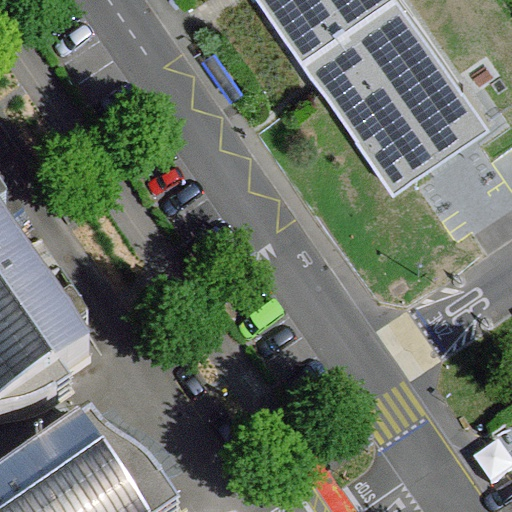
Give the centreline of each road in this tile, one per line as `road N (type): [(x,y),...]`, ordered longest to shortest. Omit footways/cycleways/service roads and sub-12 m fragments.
road 1 (residential): [(109,0),(365,372)]
road 2 (residential): [(365,372),(511,280)]
road 3 (residential): [(365,372),(461,511)]
